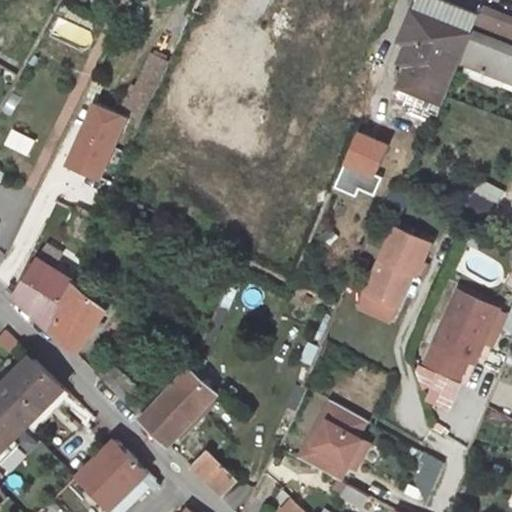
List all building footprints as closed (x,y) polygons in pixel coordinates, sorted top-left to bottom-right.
[(240,0),(196,0),(193,10),(229,26),(240,0)] [(299,20),(310,24),(319,0),(288,0),(305,7),(299,20)] [(449,0),(418,0),(404,36),(411,39),(406,51),(405,54),(405,57),(407,60),(410,64),(394,103),(436,120),(460,62),(483,8),(482,8),(481,10),(477,8),(475,11),(449,0)] [(511,19),(483,8),(460,62),(486,72),(487,69),(511,79),(511,19)] [(280,37),(248,110),(243,108),(225,149),(239,155),(238,156),(272,171),(299,108),(292,105),(305,75),(307,76),(316,75),(322,69),(323,60),(317,53),(280,37)] [(125,112),(146,121),(170,63),(153,56),(139,90),(135,88),(125,112)] [(0,181),(10,175),(0,169),(0,181)] [(329,193),(315,188),(310,203),(323,208),(329,193)] [(76,211),(101,223),(110,202),(86,191),(76,211)] [(57,207),(35,196),(12,244),(33,256),(57,207)] [(66,232),(91,244),(101,223),(76,211),(66,232)] [(396,225),(366,292),(398,305),(413,273),(417,275),(432,241),(396,225)] [(47,245),(16,295),(52,330),(74,280),(53,267),(61,254),(47,245)] [(52,330),(77,354),(107,311),(74,280),(52,330)] [(500,309),(459,290),(426,362),(460,378),(469,359),(476,362),(484,344),(500,309)] [(509,312),(500,309),(484,344),(493,348),(509,312)] [(65,387),(32,355),(0,386),(0,504),(4,501),(0,496),(0,489),(7,483),(0,475),(0,452),(17,435),(65,387)] [(110,361),(97,374),(143,419),(155,407),(134,386),(135,385),(110,361)] [(218,393),(191,368),(155,407),(143,419),(170,444),(218,393)] [(0,463),(23,441),(17,435),(0,452),(0,463)] [(150,472),(118,439),(80,476),(113,511),(124,511),(153,486),(157,490),(163,484),(150,472)] [(238,479),(208,450),(192,467),(222,496),(238,479)] [(430,455),(411,493),(362,467),(352,485),(362,491),(399,510),(402,511),(423,511),(445,463),(430,455)] [(352,485),(339,478),(333,488),(355,502),(362,491),(352,485)]
